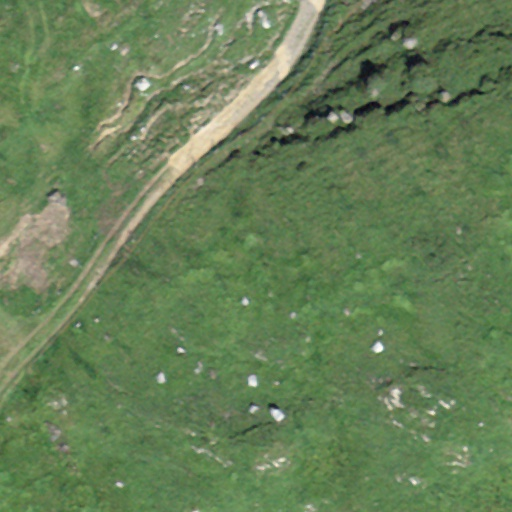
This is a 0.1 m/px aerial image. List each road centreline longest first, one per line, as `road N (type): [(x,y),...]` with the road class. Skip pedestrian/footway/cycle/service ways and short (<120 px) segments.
road 1 (track): [(196,148),(0,385)]
road 2 (track): [(196,148),(300,41),(317,0)]
